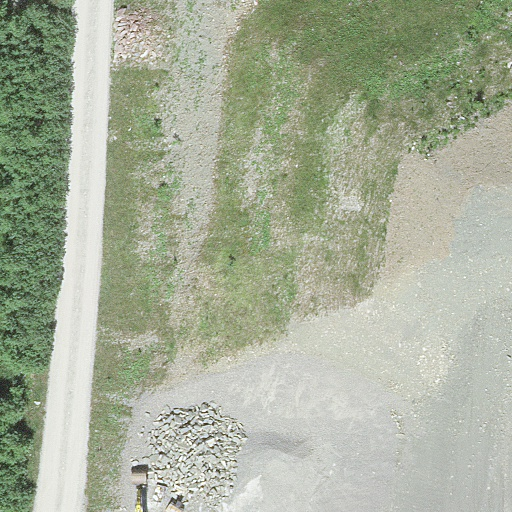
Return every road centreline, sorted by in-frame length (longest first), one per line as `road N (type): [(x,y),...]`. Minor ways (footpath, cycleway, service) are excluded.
road 1 (track): [(98,0),(56,511)]
road 2 (track): [(223,0),(316,159),(410,286),(511,366)]
